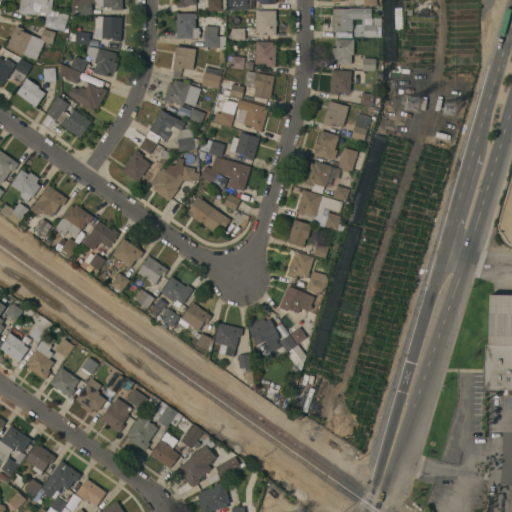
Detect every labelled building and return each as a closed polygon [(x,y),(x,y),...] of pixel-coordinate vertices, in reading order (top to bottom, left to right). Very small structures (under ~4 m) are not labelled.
[(51,0),(51,10),(68,14),(68,16),(70,17),(69,20),(67,19),(64,31),(57,29),(56,29),(43,25),(46,15),(36,14),(35,14),(19,13),(20,0),(51,0)] [(71,14),(72,3),(72,0),(122,0),(122,9),(111,9),(111,7),(102,7),(91,2),(92,14),(78,15),(78,14),(73,14),(71,14)] [(220,0),(220,10),(207,10),(207,0),(220,0)] [(228,10),(228,0),(247,0),(247,10),(235,10),(228,10)] [(402,28),(395,29),(394,11),(395,11),(394,7),(401,7),(402,28)] [(354,21),(352,21),(352,24),(354,24),(354,29),(346,29),(346,32),(332,32),(332,8),(352,8),(371,8),(371,18),(354,19),(354,21)] [(275,10),(275,20),(277,20),(277,25),(276,25),(275,35),(267,35),(267,33),(256,32),(256,10),(275,10)] [(195,13),(195,28),(199,28),(199,30),(200,30),(200,33),(199,33),(199,38),(176,38),(176,13),(195,13)] [(122,17),(121,41),(112,40),(112,37),(101,37),(94,37),(95,15),(122,17)] [(16,25),(24,28),(23,31),(40,38),(43,28),(55,32),(52,44),(44,42),(36,60),(6,47),(16,25)] [(204,48),(204,46),(205,34),(204,34),(205,25),(218,27),(217,35),(222,36),(221,48),(207,46),(207,48),(207,50),(204,50),(204,48)] [(376,25),(376,36),(364,36),(364,25),(376,25)] [(244,28),(245,40),(231,40),(231,28),(244,28)] [(90,33),(88,44),(76,42),(78,31),(90,33)] [(76,33),(75,41),(68,40),(70,32),(76,33)] [(354,39),(353,54),(351,54),(351,64),(337,64),(337,59),(335,59),(335,58),(332,58),(332,47),(335,47),(335,39),(354,39)] [(272,42),(272,45),(276,45),(275,66),(266,66),(266,64),(255,63),(256,41),(272,42)] [(117,53),(114,62),(117,62),(114,73),(108,71),(107,76),(93,72),(96,63),(94,63),(94,62),(86,52),(88,46),(99,47),(117,53)] [(176,46),(195,49),(193,69),(181,68),(180,78),(172,76),(176,46)] [(227,61),(227,55),(244,57),(243,68),(230,67),(226,66),(227,61)] [(0,56),(5,60),(7,57),(16,63),(12,68),(13,69),(0,88),(0,56)] [(86,61),(82,72),(70,67),(75,56),(86,61)] [(32,65),(22,81),(12,75),(16,68),(15,68),(20,58),(32,65)] [(363,58),(376,58),(375,71),(362,70),(363,58)] [(246,61),(254,62),(253,69),(245,69),(246,61)] [(81,72),(77,83),(64,78),(65,77),(61,75),(60,64),(81,72)] [(217,69),(216,74),(221,76),(218,88),(201,84),(205,66),(217,69)] [(55,67),(56,80),(44,81),(43,68),(55,67)] [(352,71),(350,93),(339,92),(338,95),(330,94),(332,69),(352,71)] [(244,85),(247,71),(274,76),(270,99),(253,96),(255,87),(253,87),(244,85)] [(39,86),(38,88),(45,93),(36,106),(16,93),(25,80),(26,78),(39,86)] [(190,84),(190,85),(201,88),(195,106),(184,102),(183,105),(173,101),(172,104),(163,101),(170,82),(173,83),(174,79),(190,84)] [(72,86),(77,88),(81,86),(85,88),(89,82),(98,88),(99,85),(107,90),(97,109),(94,107),(92,110),(77,102),(68,94),(72,86)] [(226,94),(219,92),(222,83),(228,84),(226,94)] [(244,87),(241,98),(229,95),(232,84),(244,87)] [(372,106),(359,103),(361,92),(374,94),(372,106)] [(59,97),(69,104),(64,110),(70,114),(74,109),(91,121),(80,138),(60,124),(61,123),(48,114),(59,97)] [(268,108),(261,131),(253,129),(254,126),(236,121),(240,109),(237,109),(238,108),(237,107),(237,106),(236,105),(238,100),(239,101),(239,99),(268,108)] [(342,126),(331,123),(331,126),(323,123),(329,101),(348,106),(342,126)] [(205,113),(200,124),(188,119),(193,108),(205,113)] [(214,108),(234,114),(231,126),(210,120),(209,120),(212,108),(214,108)] [(179,151),(178,140),(167,141),(160,137),(156,143),(146,136),(149,130),(148,130),(160,109),(174,117),(174,116),(185,123),(181,129),(191,128),(193,137),(200,139),(199,143),(200,144),(201,144),(200,148),(198,148),(179,151)] [(358,113),(371,117),(364,140),(351,136),(358,113)] [(339,135),(335,149),(337,150),(334,159),(330,158),(329,159),(313,154),(315,148),(314,147),(317,139),(318,139),(321,130),(339,135)] [(238,138),(240,132),(259,137),(253,160),(244,158),(245,155),(229,151),(233,137),(238,138)] [(145,137),(156,144),(150,153),(139,146),(145,137)] [(225,144),(221,156),(208,152),(209,149),(205,148),(207,139),(225,144)] [(163,147),(161,149),(163,150),(163,149),(171,154),(167,159),(160,154),(159,153),(158,154),(153,150),(157,144),(163,147)] [(348,170),(348,172),(340,170),(341,168),(341,167),(338,166),(344,147),(357,151),(352,170),(349,169),(348,170)] [(0,150),(19,163),(13,171),(11,170),(2,183),(0,182),(0,150)] [(135,150),(143,155),(141,157),(150,163),(138,181),(122,170),(135,150)] [(251,166),(243,191),(227,186),(230,176),(222,174),(222,173),(218,172),(212,182),(201,175),(206,165),(211,168),(215,156),(251,166)] [(176,164),(177,158),(187,160),(186,166),(194,168),(194,172),(200,173),(198,180),(192,179),(192,181),(183,179),(177,187),(178,188),(170,201),(152,189),(154,186),(151,184),(161,170),(161,171),(163,168),(165,169),(169,165),(176,164)] [(331,165),(324,186),(321,194),(311,190),(312,186),(304,183),(311,163),(314,164),(315,160),(331,165)] [(22,169),(28,174),(30,172),(39,178),(37,181),(36,183),(40,185),(32,197),(31,196),(27,201),(20,196),(22,193),(11,185),(22,169)] [(37,201),(38,201),(48,185),(67,198),(63,205),(61,204),(54,213),(53,213),(50,216),(45,212),(43,214),(40,211),(38,215),(31,210),(37,201)] [(349,189),(346,201),(333,197),(336,185),(349,189)] [(321,195),(342,202),(340,211),(325,207),(322,215),(316,214),(315,216),(305,213),(304,215),(296,213),(303,189),(321,195)] [(240,200),(234,210),(223,204),(229,193),(240,200)] [(230,219),(219,236),(186,213),(198,196),(230,219)] [(0,211),(5,203),(14,209),(19,202),(29,209),(21,219),(21,218),(17,223),(0,211)] [(93,216),(88,223),(86,222),(80,231),(75,235),(68,230),(65,234),(64,234),(63,235),(60,233),(61,232),(56,228),(71,205),(74,207),(76,204),(93,216)] [(340,218),(337,230),(324,226),(328,214),(340,218)] [(42,218),(52,225),(44,236),(35,228),(42,218)] [(294,219),(311,224),(307,239),(306,238),(303,247),(287,242),(294,219)] [(98,220),(113,231),(114,229),(119,233),(115,238),(116,238),(115,241),(114,240),(113,241),(114,242),(112,245),(111,244),(109,248),(101,242),(100,244),(98,242),(93,250),(83,242),(98,220)] [(359,228),(347,225),(341,253),(353,255),(359,228)] [(62,249),(61,248),(69,237),(79,245),(71,256),(70,255),(68,259),(59,252),(62,249)] [(143,252),(138,259),(136,258),(130,267),(122,261),(115,271),(105,264),(123,238),(143,252)] [(317,243),(329,247),(325,258),(313,254),(317,243)] [(94,255),(95,253),(105,259),(98,270),(93,266),(90,271),(85,268),(89,263),(84,261),(90,252),(94,255)] [(293,256),(297,257),(298,252),(313,257),(307,278),(296,275),(296,277),(288,274),(293,256)] [(168,270),(163,276),(161,275),(155,284),(137,272),(149,256),(168,270)] [(306,289),(312,271),(329,276),(324,294),(306,289)] [(129,279),(121,291),(111,285),(119,272),(129,279)] [(181,304),(178,307),(173,304),(175,301),(161,291),(172,276),(187,287),(188,285),(193,288),(182,304),(181,304)] [(314,297),(308,310),(317,314),(314,321),(306,317),(308,311),(305,310),(303,315),(288,308),(287,311),(279,307),(288,285),(314,297)] [(154,298),(147,308),(132,298),(139,287),(154,298)] [(511,295),(511,389),(499,389),(499,391),(484,390),(484,359),(485,359),(485,344),(489,344),(490,295),(511,295)] [(159,297),(167,303),(161,311),(153,305),(159,297)] [(211,315),(206,323),(204,321),(198,330),(189,324),(187,328),(178,322),(192,302),(211,315)] [(13,303),(23,310),(15,321),(6,314),(13,303)] [(180,316),(172,327),(162,320),(165,316),(161,313),(166,306),(180,316)] [(51,324),(39,341),(29,334),(42,317),(51,324)] [(281,348),(270,352),(265,341),(256,345),(249,328),(250,328),(248,324),(263,317),(264,320),(270,318),(279,339),(277,340),(281,348)] [(299,327),(298,325),(305,321),(312,331),(306,335),(307,337),(306,338),(308,340),(303,350),(298,343),(297,343),(290,333),(299,327)] [(243,328),(241,337),(238,336),(234,356),(225,354),(219,352),(221,343),(214,342),(219,322),(243,328)] [(213,340),(209,359),(203,355),(206,349),(191,341),(196,331),(201,334),(201,332),(212,338),(211,340),(213,340)] [(0,348),(10,333),(21,341),(25,335),(31,339),(27,345),(25,343),(24,344),(29,348),(19,361),(0,348)] [(43,339),(44,340),(48,334),(55,339),(51,345),(52,346),(49,350),(53,352),(49,358),(54,362),(47,371),(49,372),(44,379),(27,367),(29,364),(26,363),(43,339)] [(289,334),(297,344),(306,356),(295,365),(286,352),(287,352),(279,341),(289,334)] [(74,345),(66,357),(55,350),(64,338),(74,345)] [(252,367),(239,368),(238,360),(237,356),(238,356),(238,355),(250,353),(252,367)] [(88,357),(98,363),(91,374),(81,367),(88,357)] [(61,367),(79,379),(73,388),(75,390),(70,397),(61,391),(60,392),(57,390),(58,388),(50,383),(61,367)] [(115,371),(116,372),(117,370),(122,374),(121,375),(126,379),(116,393),(105,385),(115,371)] [(252,370),(253,378),(252,378),(253,383),(247,384),(246,379),(244,379),(244,375),(243,375),(242,372),(252,370)] [(98,410),(94,408),(93,409),(92,408),(90,412),(82,406),(83,403),(76,398),(87,383),(91,378),(101,385),(97,390),(100,391),(98,394),(106,399),(98,410)] [(134,388),(148,399),(141,409),(126,399),(134,388)] [(112,402),(113,403),(117,397),(129,406),(132,408),(128,414),(129,414),(122,424),(124,425),(119,432),(100,419),(112,402)] [(173,416),(173,417),(166,427),(157,420),(165,409),(160,405),(162,402),(176,412),(173,416)] [(142,412),(151,419),(149,421),(152,423),(152,422),(155,424),(154,425),(158,428),(148,442),(150,443),(145,450),(129,439),(131,436),(127,433),(142,412)] [(172,423),(170,422),(177,413),(178,413),(203,431),(190,448),(181,440),(186,433),(172,423)] [(31,439),(22,452),(25,454),(11,475),(1,469),(9,457),(15,461),(21,452),(14,447),(9,454),(8,458),(5,462),(0,458),(0,440),(11,425),(31,439)] [(159,441),(161,439),(173,448),(172,449),(179,454),(169,468),(151,454),(159,441)] [(36,443),(55,456),(50,464),(49,462),(40,475),(32,469),(34,465),(25,459),(36,443)] [(216,457),(208,464),(212,468),(198,479),(200,481),(193,487),(178,468),(205,444),(216,457)] [(240,466),(221,478),(215,467),(234,456),(240,466)] [(61,461),(81,475),(76,482),(74,480),(68,489),(62,486),(58,491),(56,490),(52,496),(49,494),(48,496),(43,493),(45,491),(41,489),(61,461)] [(0,478),(0,471),(4,474),(4,475),(9,478),(6,482),(0,478)] [(16,473),(26,480),(20,488),(10,481),(16,473)] [(32,478),(41,485),(34,495),(24,488),(32,478)] [(106,492),(96,505),(89,500),(88,502),(76,493),(86,478),(106,492)] [(201,494),(200,491),(214,487),(214,484),(224,481),(230,503),(227,504),(227,506),(211,511),(202,511),(198,495),(201,494)] [(17,491),(26,499),(17,508),(9,501),(17,491)] [(66,503),(60,511),(48,511),(51,507),(49,506),(56,496),(66,503)] [(100,511),(116,501),(123,511),(100,511)]
